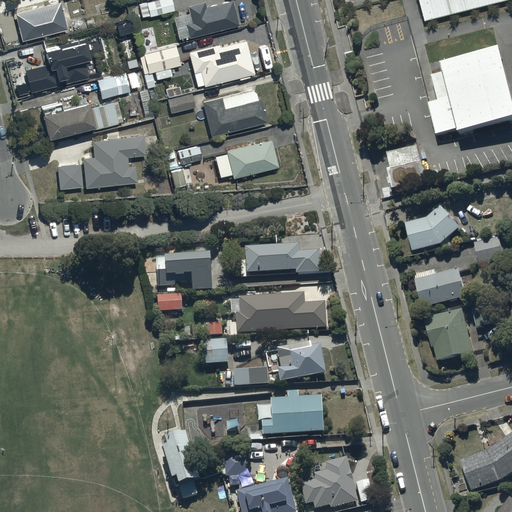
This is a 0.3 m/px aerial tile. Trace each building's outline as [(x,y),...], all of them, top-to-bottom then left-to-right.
[(153,0),(139,3),(142,18),(174,12),(171,0),(153,0)] [(418,0),(424,22),(508,0),(418,0)] [(189,14),(173,18),(178,40),(188,38),(188,40),(238,27),(232,2),(206,9),(204,3),(187,8),(189,14)] [(60,3),(15,15),(22,42),(67,31),(60,3)] [(94,28),(100,53),(117,48),(114,39),(123,37),(119,22),(94,28)] [(25,70),(31,93),(70,83),(70,82),(89,77),(85,64),(93,62),(87,38),(58,46),(59,49),(46,52),(49,64),(25,70)] [(232,43),(186,55),(191,76),(200,74),(204,87),(250,76),(244,51),(234,53),(232,43)] [(175,46),(143,54),(144,56),(139,58),(144,75),(154,72),(156,81),(172,77),(169,69),(180,66),(175,46)] [(511,128),(511,89),(503,52),(444,67),(445,74),(434,77),(442,106),(432,109),(439,139),(460,134),(461,141),(511,128)] [(404,62),(376,68),(377,76),(393,73),(393,72),(405,69),(404,62)] [(101,100),(129,92),(124,74),(96,82),(101,100)] [(142,76),(146,89),(147,90),(154,88),(150,74),(142,76)] [(259,100),(257,101),(256,94),(252,91),(202,103),(210,137),(265,123),(259,100)] [(191,94),(167,100),(170,114),(194,108),(191,94)] [(41,114),(47,138),(94,126),(88,101),(61,108),(60,102),(40,107),(42,114),(41,114)] [(123,123),(117,103),(93,110),(99,130),(123,123)] [(408,129),(406,118),(385,123),(388,133),(408,129)] [(82,159),(85,188),(136,183),(135,166),(128,167),(127,158),(145,156),(143,137),(91,142),(92,158),(82,159)] [(226,155),(214,158),(219,178),(231,175),(232,179),(277,168),(270,141),(225,151),(226,155)] [(391,183),(392,187),(427,179),(418,144),(387,152),(391,168),(385,169),(389,183),(391,183)] [(198,147),(177,152),(180,164),(200,159),(198,147)] [(57,167),(59,190),(81,188),(80,165),(57,167)] [(181,170),(169,173),(173,188),(185,185),(181,170)] [(413,249),(442,242),(461,226),(442,204),(427,217),(406,222),(413,249)] [(504,257),(499,236),(494,237),(494,235),(476,240),(477,242),(474,242),(479,263),(504,257)] [(243,249),(245,271),(294,268),(294,272),(318,271),(317,249),(298,250),(298,243),(247,246),(247,249),(243,249)] [(210,282),(208,251),(154,255),(156,280),(173,279),(172,273),(174,273),(174,277),(177,277),(178,284),(210,282)] [(422,308),(466,296),(458,269),(436,275),(434,269),(414,275),(416,280),(414,281),(422,308)] [(155,293),(156,309),(180,308),(179,292),(155,293)] [(235,313),(236,331),(326,325),(324,301),(304,302),(303,292),(238,296),(239,313),(235,313)] [(470,302),(476,328),(498,324),(493,297),(470,302)] [(474,352),(463,308),(424,318),(432,348),(434,347),(438,361),(474,352)] [(220,321),(208,322),(209,333),(221,332),(220,321)] [(203,340),(205,363),(227,361),(226,338),(203,340)] [(290,366),(277,368),(279,381),(325,372),(319,344),(287,350),(290,366)] [(266,367),(231,369),(232,384),(267,382),(266,367)] [(323,431),(321,395),(270,398),(271,420),(261,420),(262,435),(323,431)] [(197,479),(183,431),(165,436),(183,497),(196,493),(193,480),(197,479)] [(511,437),(487,455),(462,464),(473,494),(503,483),(511,476),(511,437)] [(245,457),(224,458),(225,479),(246,479),(245,457)] [(315,481),(299,485),(305,508),(312,506),(314,511),(330,507),(331,511),(372,500),(366,481),(353,485),(346,461),(324,467),(326,474),(314,478),(315,481)] [(294,511),(287,481),(236,494),(240,511),(294,511)] [(511,511),(511,502),(503,511),(511,511)]
